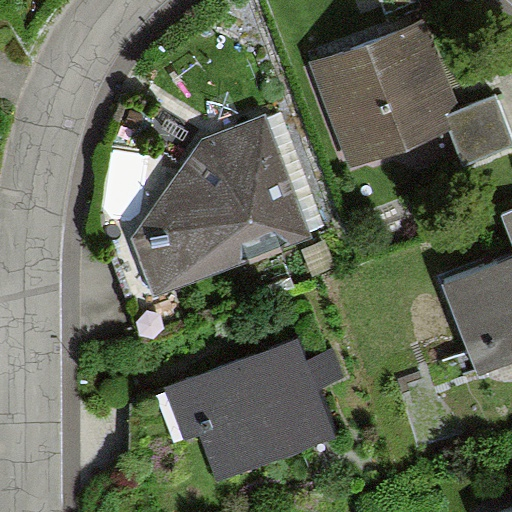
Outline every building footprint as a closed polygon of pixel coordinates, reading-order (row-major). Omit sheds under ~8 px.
[(455,137),(463,134),(460,128),(429,39),(320,77),(353,172),(455,137)] [(158,281),(316,220),(270,104),(214,124),(138,224),(158,281)] [(468,173),(511,158),(511,148),(500,114),(460,128),(463,134),(455,137),(468,173)] [(482,372),(511,360),(511,216),(508,218),(511,229),(511,266),(451,289),(482,372)] [(221,461),(338,418),(303,324),(167,374),(188,430),(207,423),(221,461)]
